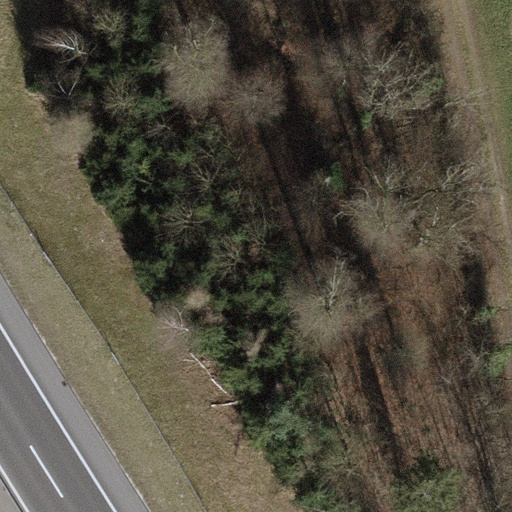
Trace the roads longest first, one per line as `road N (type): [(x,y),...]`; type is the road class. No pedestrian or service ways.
road 1 (track): [(447,0),(511,359)]
road 2 (motorway): [(73,511),(0,393)]
